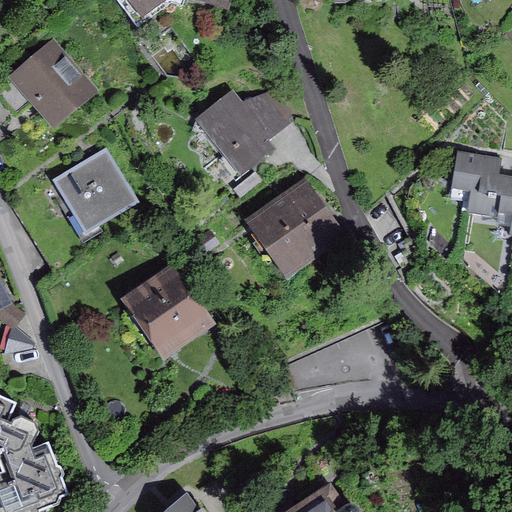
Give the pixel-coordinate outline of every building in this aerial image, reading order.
[(230,0),(129,0),(142,17),(164,0),(201,0),(228,9),(230,0)] [(54,46),(0,91),(0,98),(16,117),(39,97),(46,105),(41,109),(54,125),(92,92),(54,46)] [(278,91),(242,105),(234,94),(211,112),(216,119),(207,126),(230,156),(233,153),(245,169),(272,149),(262,135),(267,131),(273,134),(294,118),(278,91)] [(498,218),(499,214),(502,196),(495,195),(498,176),(501,160),(485,157),(484,165),(479,164),(480,156),(457,153),(451,190),(473,193),(470,214),(498,218)] [(101,156),(55,181),(73,214),(80,210),(91,230),(137,204),(125,183),(118,187),(101,156)] [(255,174),(235,189),(240,196),(260,181),(255,174)] [(511,236),(511,177),(498,176),(495,195),(502,196),(499,214),(511,215),(511,221),(510,236),(511,236)] [(331,232),(304,195),(260,228),(287,264),(331,232)] [(209,233),(198,240),(205,252),(217,244),(209,233)] [(172,269),(171,275),(132,302),(165,351),(212,318),(199,299),(199,300),(192,299),(190,299),(183,290),(188,291),(197,284),(198,278),(189,264),(181,263),(172,269)] [(375,288),(362,293),(374,320),(387,314),(375,288)] [(361,326),(374,320),(362,293),(349,299),(361,326)] [(23,315),(0,296),(0,317),(12,327),(23,315)] [(348,332),(361,326),(349,299),(336,305),(348,332)] [(335,338),(348,332),(336,305),(323,311),(335,338)] [(322,344),(335,338),(323,311),(310,317),(322,344)] [(309,350),(322,344),(310,317),(296,323),(309,350)] [(296,356),(309,350),(296,323),(283,329),(296,356)] [(282,362),(296,356),(283,329),(265,337),(282,362)] [(0,467),(6,483),(0,485),(0,494),(6,511),(14,511),(29,506),(31,511),(39,511),(57,505),(61,498),(69,495),(62,478),(64,474),(61,468),(58,467),(49,443),(32,449),(31,447),(33,446),(39,432),(36,423),(25,419),(29,410),(19,406),(11,424),(8,422),(16,403),(0,396),(0,467)] [(477,502),(493,498),(499,470),(497,470),(496,471),(484,469),(484,467),(470,464),(468,472),(481,474),(477,502)] [(214,511),(185,480),(150,511),(214,511)] [(345,509),(330,487),(293,511),(358,511),(356,509),(354,507),(351,506),(347,507),(345,509)]
